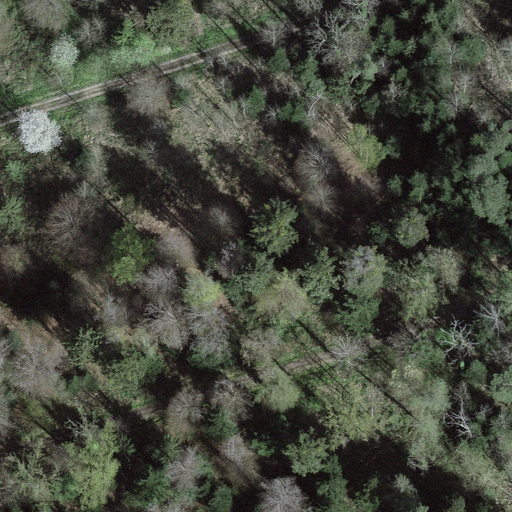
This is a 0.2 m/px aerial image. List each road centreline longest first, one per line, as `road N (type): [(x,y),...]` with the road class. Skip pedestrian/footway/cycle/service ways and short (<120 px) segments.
road 1 (track): [(511,300),(0,455)]
road 2 (track): [(0,119),(372,0)]
